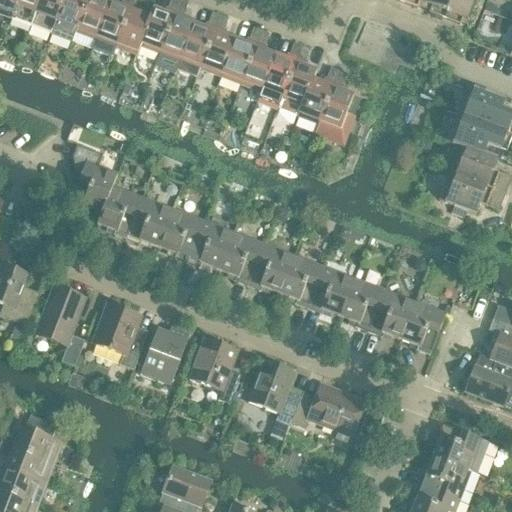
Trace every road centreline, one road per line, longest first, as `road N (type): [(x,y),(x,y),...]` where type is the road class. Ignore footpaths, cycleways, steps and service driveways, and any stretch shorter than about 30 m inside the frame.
road 1 (residential): [(426,395),(69,267),(43,183),(0,167)]
road 2 (residential): [(511,76),(333,8),(321,46),(191,0)]
road 3 (unclassified): [(384,511),(426,395)]
